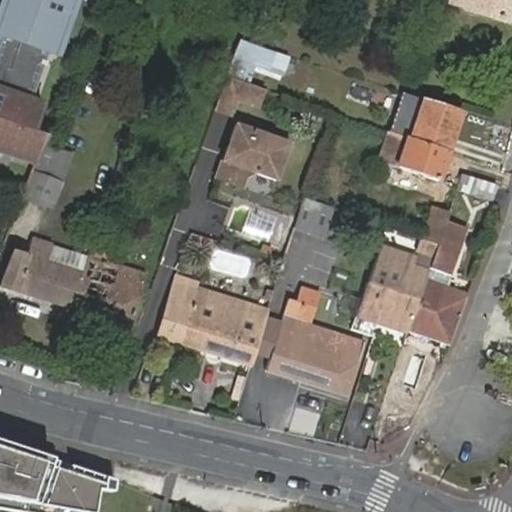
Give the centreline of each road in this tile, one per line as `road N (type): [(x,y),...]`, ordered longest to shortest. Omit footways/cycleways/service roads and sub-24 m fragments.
road 1 (secondary): [(418,511),(381,494),(0,397)]
road 2 (residential): [(511,223),(464,378),(472,416)]
